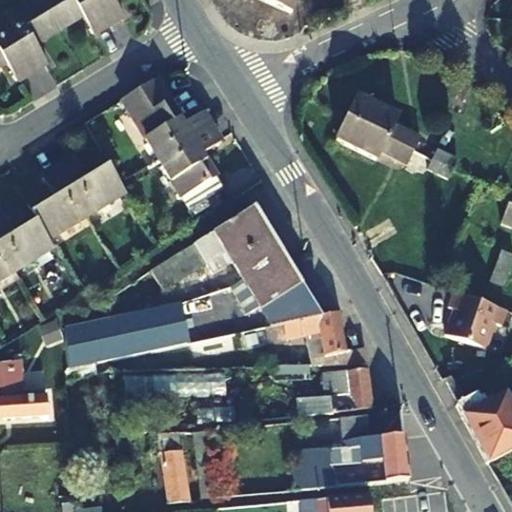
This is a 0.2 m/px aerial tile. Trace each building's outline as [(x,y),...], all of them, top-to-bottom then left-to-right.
[(0,23),(34,77),(47,69),(35,49),(59,34),(38,0),(0,23)] [(38,0),(59,34),(82,20),(94,40),(109,30),(89,0),(38,0)] [(89,0),(109,30),(123,22),(111,3),(115,0),(89,0)] [(269,0),(268,4),(289,14),(295,0),(269,0)] [(34,77),(0,23),(0,70),(6,67),(18,87),(34,77)] [(132,126),(156,165),(210,131),(201,117),(183,129),(168,105),(155,84),(120,106),(132,126)] [(345,122),(409,153),(416,138),(390,126),(394,118),(355,100),(345,122)] [(409,153),(345,122),(334,145),(374,163),(377,155),(403,167),(409,153)] [(210,131),(156,165),(187,214),(222,193),(200,156),(218,144),(210,131)] [(434,152),(429,163),(450,173),(455,161),(434,152)] [(120,188),(103,161),(89,169),(92,174),(87,177),(75,157),(60,167),(90,215),(124,194),(120,188)] [(450,173),(429,163),(424,174),(445,183),(450,173)] [(90,215),(60,167),(45,176),(57,196),(52,199),(48,194),(31,204),(35,212),(51,239),(90,215)] [(51,239),(35,212),(17,224),(21,230),(16,234),(2,212),(0,213),(0,241),(17,270),(56,247),(51,239)] [(242,283),(282,258),(253,212),(153,275),(164,293),(207,268),(212,277),(231,267),(242,283)] [(0,280),(17,270),(0,241),(0,280)] [(242,283),(231,290),(247,317),(259,311),(271,330),(283,328),(322,320),(282,258),(242,283)] [(484,291),(498,296),(507,271),(493,266),(484,291)] [(501,312),(449,294),(444,310),(449,311),(441,337),(482,351),(490,325),(496,327),(501,312)] [(188,347),(180,307),(64,331),(67,371),(188,347)] [(322,320),(283,328),(286,341),(319,335),(324,359),(327,358),(328,368),(345,368),(366,364),(364,352),(346,355),(338,317),(322,320)] [(0,421),(49,418),(47,398),(13,400),(3,401),(2,379),(13,378),(38,372),(36,362),(33,352),(11,356),(12,364),(1,365),(1,371),(0,370),(0,421)] [(326,369),(311,370),(313,389),(328,387),(326,369)] [(124,395),(224,397),(225,374),(125,371),(124,395)] [(347,375),(348,383),(349,398),(342,398),(325,400),(325,406),(314,407),(314,416),(373,410),(368,372),(347,375)] [(13,400),(13,378),(2,379),(3,401),(13,400)] [(454,408),(486,466),(511,451),(511,412),(503,395),(479,409),(473,398),(454,408)] [(282,485),(283,495),(408,484),(402,417),(342,422),(344,452),(332,454),(333,469),(299,472),(294,472),(295,484),(282,485)] [(116,437),(120,494),(127,494),(125,471),(136,469),(135,454),(151,453),(150,438),(149,434),(116,437)] [(179,436),(157,438),(160,455),(182,453),(179,436)] [(201,487),(192,436),(185,437),(193,487),(201,487)] [(333,469),(332,454),(332,452),(298,455),(299,472),(333,469)] [(169,506),(191,503),(182,453),(160,455),(169,506)] [(324,511),(324,502),(287,506),(287,511),(324,511)]
